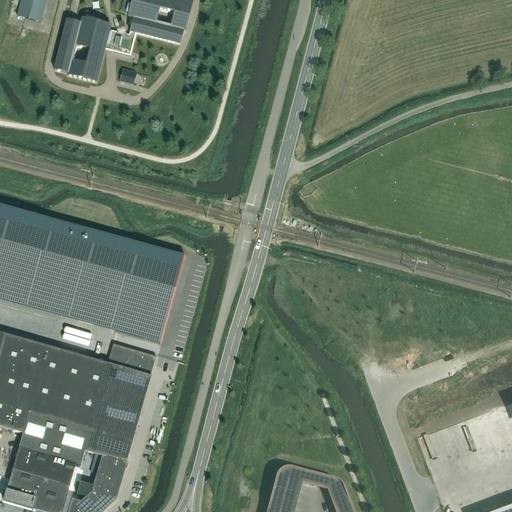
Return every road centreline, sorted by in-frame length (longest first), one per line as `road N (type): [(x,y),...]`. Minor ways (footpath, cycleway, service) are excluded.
road 1 (tertiary): [(191,496),(324,0)]
road 2 (unclassified): [(372,372),(424,511)]
